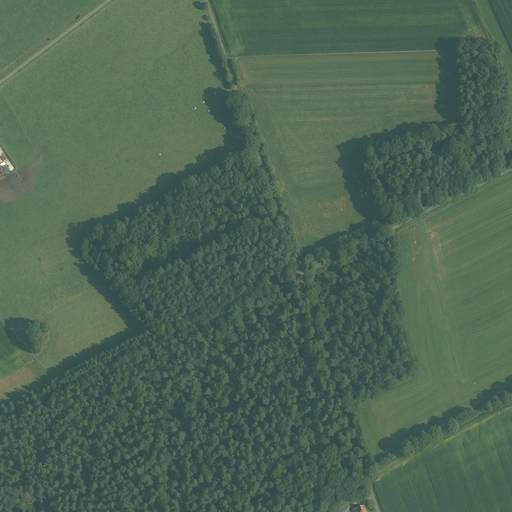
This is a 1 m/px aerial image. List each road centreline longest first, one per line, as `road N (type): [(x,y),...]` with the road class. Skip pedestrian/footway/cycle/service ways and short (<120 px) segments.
road 1 (unclassified): [(298,275),(205,0)]
road 2 (unclassified): [(377,511),(298,275)]
road 3 (unclassified): [(511,168),(298,275)]
road 4 (unclassified): [(0,80),(107,0)]
